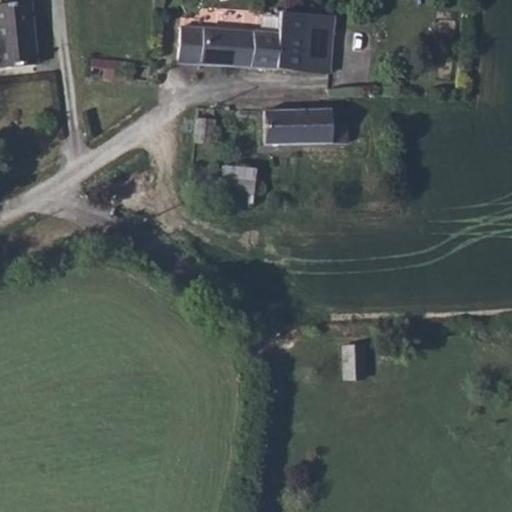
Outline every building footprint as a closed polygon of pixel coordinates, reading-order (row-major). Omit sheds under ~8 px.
[(0,68),(36,65),(29,3),(0,6),(0,68)] [(276,34),(179,27),(177,64),(329,75),(333,17),(278,13),(276,34)] [(134,65),(92,60),(90,76),(132,81),(134,65)] [(329,110),(263,112),(263,146),(346,144),(345,124),(336,123),(337,117),(329,116),(329,110)] [(214,121),(196,119),(194,144),(213,145),(214,121)] [(191,167),(189,197),(219,199),(219,204),(252,206),(252,195),(257,196),(262,195),(265,192),(265,186),(263,182),(259,181),(254,180),(254,170),(221,170),(222,167),(191,167)] [(340,343),(340,379),(363,379),(364,344),(340,343)]
